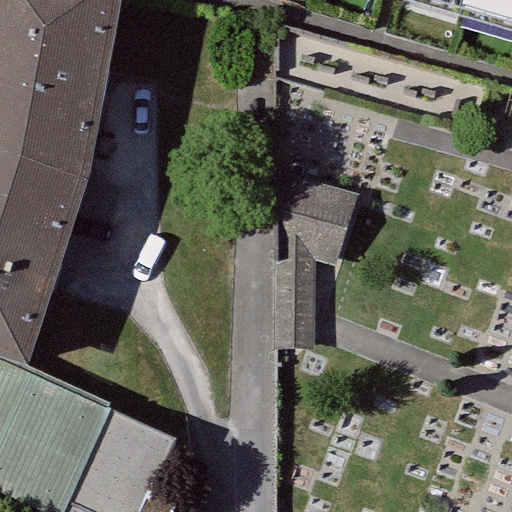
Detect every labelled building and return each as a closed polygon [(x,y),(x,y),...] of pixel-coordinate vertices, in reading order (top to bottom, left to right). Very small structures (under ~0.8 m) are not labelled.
[(0,0),(0,150),(88,177),(118,0),(0,0)] [(511,0),(384,0),(511,37),(511,0)] [(0,359),(22,369),(88,177),(0,150),(0,359)] [(277,354),(315,354),(316,314),(317,266),(338,272),(359,200),(279,177),(277,354)] [(175,511),(177,507),(152,497),(176,444),(22,369),(0,359),(0,501),(25,511),(175,511)]
